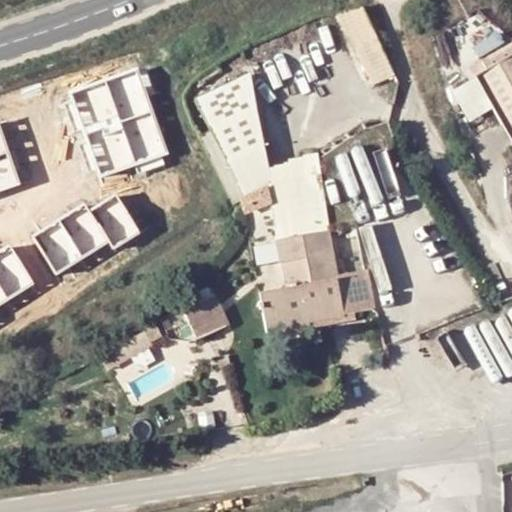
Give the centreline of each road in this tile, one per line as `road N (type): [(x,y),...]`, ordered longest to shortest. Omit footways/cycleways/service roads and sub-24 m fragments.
road 1 (unclassified): [(493,439),(9,511)]
road 2 (tertiary): [(133,0),(0,47)]
